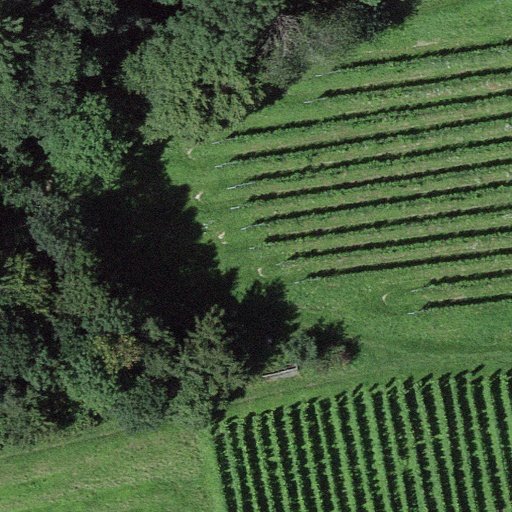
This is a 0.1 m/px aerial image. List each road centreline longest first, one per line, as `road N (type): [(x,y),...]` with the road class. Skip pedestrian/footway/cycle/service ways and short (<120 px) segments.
road 1 (track): [(465,338),(232,291),(12,192),(339,25),(414,0)]
road 2 (track): [(0,430),(511,333)]
